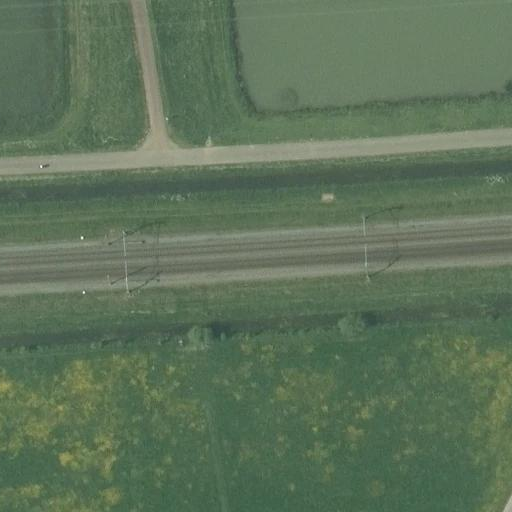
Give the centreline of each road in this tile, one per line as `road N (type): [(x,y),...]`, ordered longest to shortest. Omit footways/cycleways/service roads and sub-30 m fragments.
road 1 (track): [(511,338),(157,369),(59,399),(0,453)]
road 2 (motorway): [(511,439),(0,484)]
road 3 (unclassified): [(0,167),(511,136)]
road 4 (motorway): [(294,511),(511,492)]
